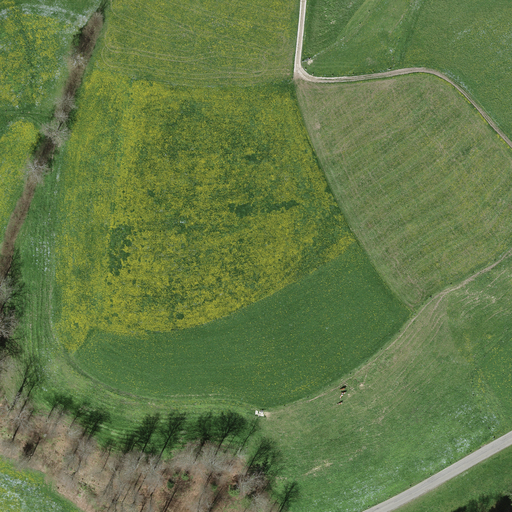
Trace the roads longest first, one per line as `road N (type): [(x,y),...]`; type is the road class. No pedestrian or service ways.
road 1 (track): [(302,0),(305,76),(420,69),(444,76),(511,147)]
road 2 (unclassified): [(373,511),(511,437)]
